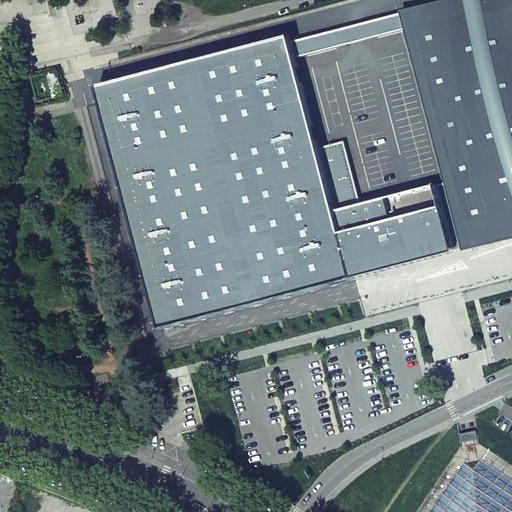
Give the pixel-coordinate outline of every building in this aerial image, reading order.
[(476,250),(511,240),(511,0),(446,0),(412,9),(413,11),(417,27),(458,181),(476,250)] [(413,11),(293,43),(297,60),(417,27),(413,11)] [(292,39),(99,89),(162,331),(380,274),(362,206),(345,143),(320,149),(297,60),(293,43),(292,39)] [(58,71),(32,78),(38,102),(64,96),(58,71)] [(458,181),(362,206),(380,274),(476,250),(458,181)] [(463,447),(419,511),(511,511),(511,465),(479,444),(477,431),(460,435),(463,447)]
